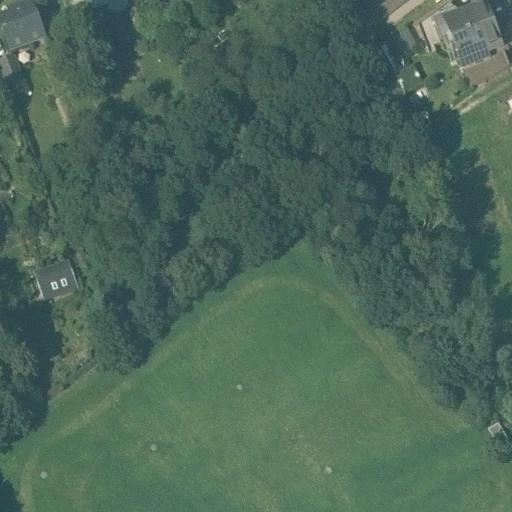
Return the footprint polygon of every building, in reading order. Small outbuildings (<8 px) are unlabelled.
[(31,4),(17,10),(19,15),(0,22),(0,27),(10,54),(46,41),(31,4)] [(486,7),(460,18),(449,4),(418,27),(427,51),(452,41),(463,69),(490,58),(488,54),(503,48),(486,7)] [(87,7),(73,12),(86,45),(100,40),(87,7)] [(393,38),(379,48),(388,63),(387,64),(398,83),(409,77),(398,57),(403,54),(393,38)] [(490,58),(463,69),(471,90),(491,82),(510,68),(503,48),(488,54),(490,58)] [(26,93),(13,60),(0,64),(0,66),(12,98),(26,93)] [(61,228),(49,232),(51,240),(64,236),(61,228)] [(67,271),(57,275),(58,280),(40,286),(46,302),(75,292),(67,271)] [(18,368),(0,375),(8,396),(0,398),(7,418),(22,412),(18,402),(28,398),(25,390),(26,389),(18,368)]
